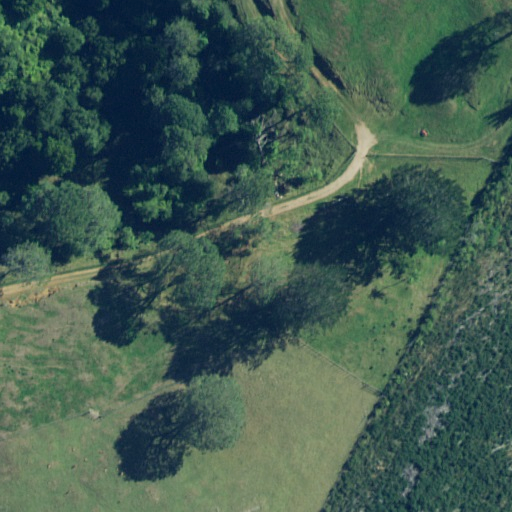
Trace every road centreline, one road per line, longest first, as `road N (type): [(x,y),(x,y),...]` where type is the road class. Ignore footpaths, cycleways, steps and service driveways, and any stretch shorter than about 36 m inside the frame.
road 1 (track): [(0,293),(301,212),(374,171),(365,128),(324,70),(257,0)]
road 2 (track): [(511,378),(379,456),(346,511)]
